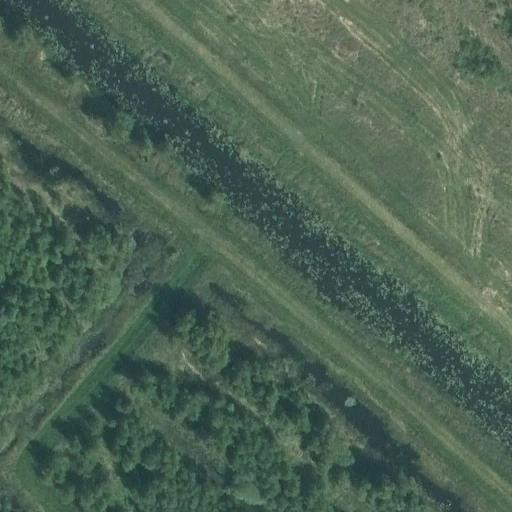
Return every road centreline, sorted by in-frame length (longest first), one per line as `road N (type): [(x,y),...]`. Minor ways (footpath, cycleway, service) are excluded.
road 1 (track): [(511,503),(0,70)]
road 2 (track): [(511,324),(144,0)]
road 3 (track): [(64,511),(37,484),(36,458),(209,245)]
